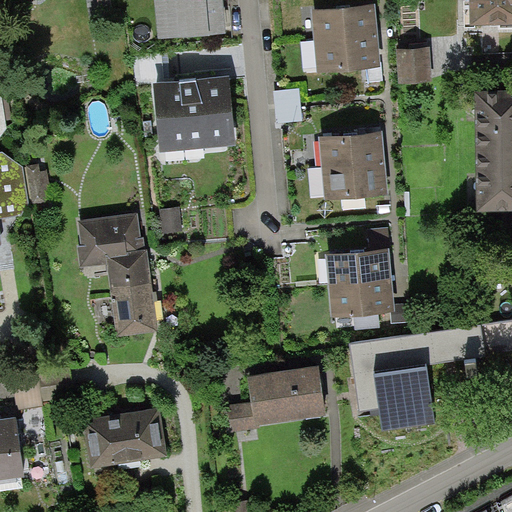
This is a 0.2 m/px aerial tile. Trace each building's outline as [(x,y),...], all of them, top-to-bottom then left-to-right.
[(113,11),(111,0),(97,0),(98,12),(113,11)] [(154,0),(158,40),(226,34),(223,0),(154,0)] [(511,0),(469,0),(470,26),(511,25),(511,0)] [(375,4),(311,10),(317,74),(381,68),(375,4)] [(397,49),(399,84),(432,82),(430,47),(397,49)] [(229,77),(154,83),(159,152),(235,146),(229,77)] [(276,122),(303,121),(300,88),(274,90),(276,122)] [(477,212),(511,211),(511,91),(474,92),(477,212)] [(382,131),(319,137),(324,201),(387,196),(382,131)] [(0,248),(3,244),(0,223),(0,219),(21,216),(30,203),(45,202),(39,164),(26,165),(27,167),(25,167),(3,152),(0,152),(0,248)] [(161,209),(163,233),(184,231),(181,207),(161,209)] [(141,236),(138,213),(78,220),(80,245),(77,246),(80,268),(108,265),(116,336),(157,332),(148,249),(145,250),(143,235),(141,236)] [(390,242),(389,227),(368,228),(369,243),(390,242)] [(389,248),(324,254),(331,318),(395,312),(389,248)] [(511,320),(349,341),(359,413),(379,410),(382,434),(436,427),(428,365),(436,364),(440,391),(480,386),(477,358),(485,357),(485,353),(511,349),(511,320)] [(319,367),(247,377),(251,403),(228,406),(232,433),(259,429),(259,425),(326,416),(319,367)] [(37,382),(15,385),(18,408),(40,405),(37,382)] [(158,411),(85,422),(93,467),(165,455),(158,411)] [(14,422),(0,423),(0,479),(21,476),(14,422)] [(230,502),(231,511),(254,511),(253,500),(230,502)]
